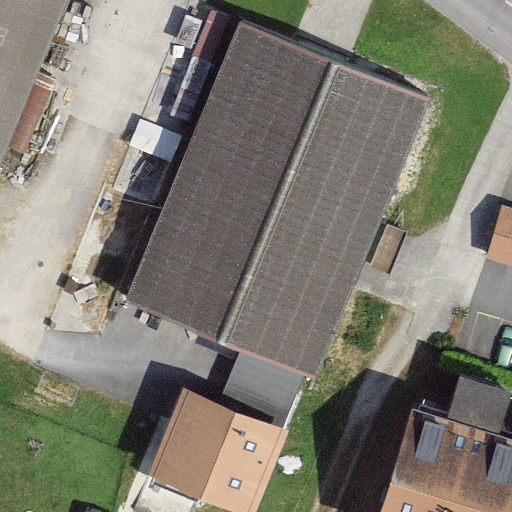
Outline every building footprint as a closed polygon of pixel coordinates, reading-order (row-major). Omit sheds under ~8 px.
[(0,0),(0,136),(54,0),(0,0)] [(432,95),(235,16),(123,296),(321,375),(432,95)] [(172,485),(239,511),(277,511),(315,416),(215,377),(172,485)] [(385,511),(442,511),(469,428),(418,412),(385,511)] [(511,441),(469,428),(442,511),(499,511),(511,474),(511,441)] [(511,511),(511,474),(499,511),(511,511)]
